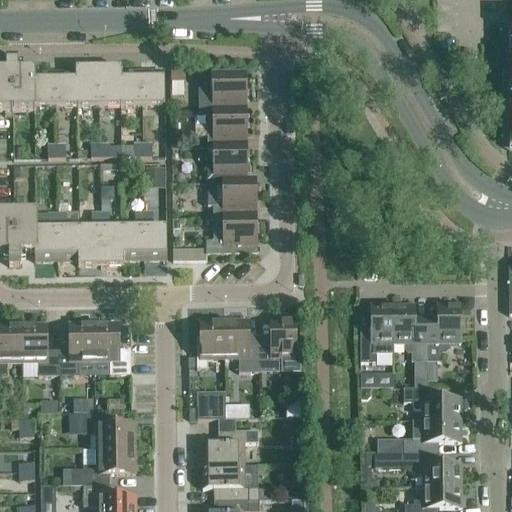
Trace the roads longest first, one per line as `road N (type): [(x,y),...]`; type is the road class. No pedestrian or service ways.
road 1 (residential): [(164,295),(281,283),(286,167),(276,135),(274,29)]
road 2 (tertiary): [(494,192),(454,154),(369,19),(339,7),(274,9)]
road 3 (tertiary): [(274,29),(335,33),(357,44),(457,198),(493,217)]
road 4 (residential): [(497,511),(494,289)]
road 5 (residential): [(168,511),(164,295)]
road 6 (tertiary): [(0,22),(178,20)]
road 7 (residential): [(0,294),(164,295)]
road 8 (residential): [(494,289),(365,291)]
